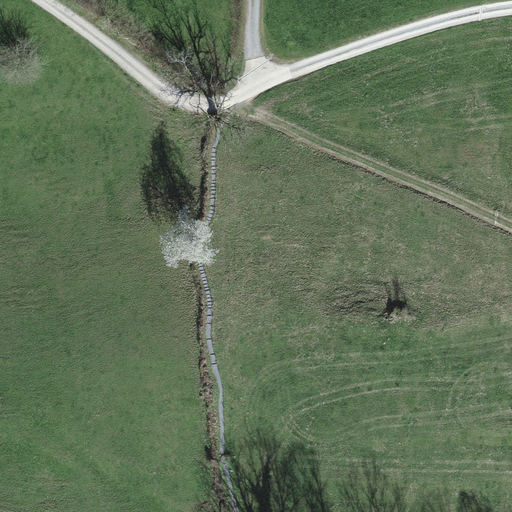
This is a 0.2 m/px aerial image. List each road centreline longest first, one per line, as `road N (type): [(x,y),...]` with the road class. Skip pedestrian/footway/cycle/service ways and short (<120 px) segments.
road 1 (track): [(229,97),(249,115),(511,234)]
road 2 (track): [(257,85),(443,21),(511,9)]
road 3 (track): [(257,85),(218,100),(177,95),(46,0)]
